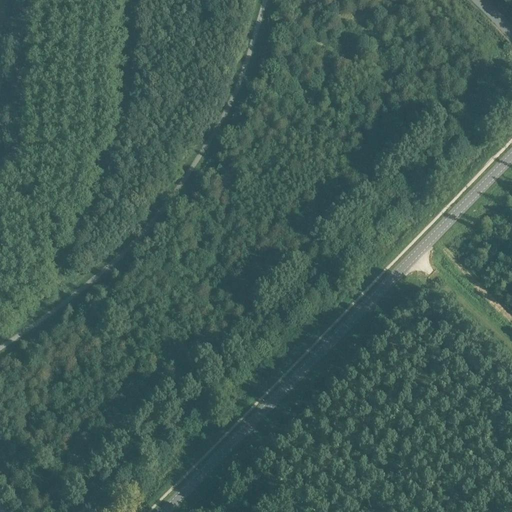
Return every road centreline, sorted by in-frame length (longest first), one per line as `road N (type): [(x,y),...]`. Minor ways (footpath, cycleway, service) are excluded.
road 1 (unclassified): [(163,511),(511,153)]
road 2 (track): [(511,353),(410,257)]
